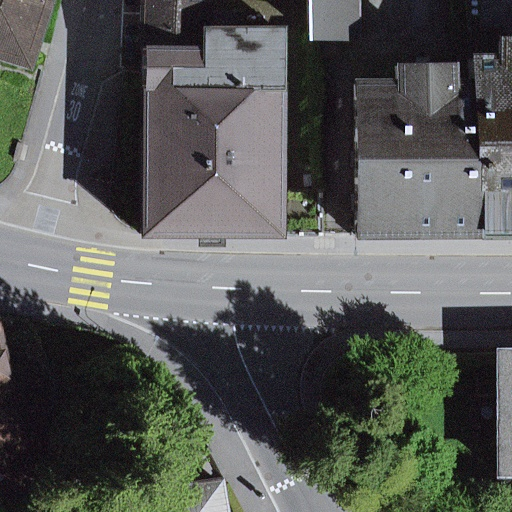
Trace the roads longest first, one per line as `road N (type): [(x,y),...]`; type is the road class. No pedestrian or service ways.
road 1 (primary): [(203,293),(511,290)]
road 2 (residential): [(314,511),(203,293)]
road 3 (residential): [(43,266),(83,72)]
road 4 (primary): [(43,266),(203,293)]
